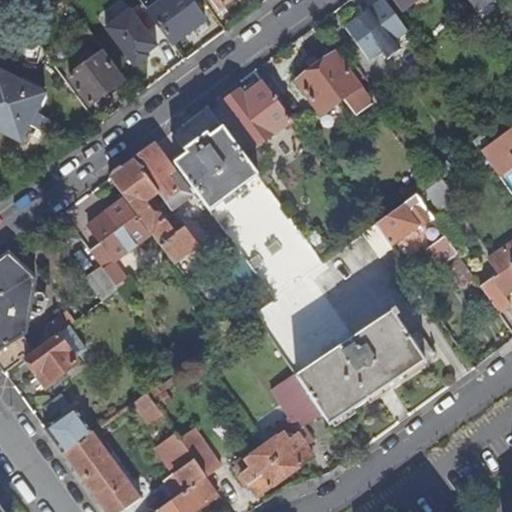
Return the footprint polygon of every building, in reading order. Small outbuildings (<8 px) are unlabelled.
[(0,0),(0,9),(3,10),(12,0),(0,0)] [(126,0),(120,0),(95,16),(130,71),(160,52),(126,0)] [(167,0),(150,13),(173,46),(206,21),(189,0),(167,0)] [(234,0),(247,0),(255,10),(268,1),(266,0),(211,0),(219,11),(234,0)] [(394,0),(403,12),(419,0),(394,0)] [(477,13),(467,0),(455,0),(453,2),(467,21),(477,13)] [(487,0),(467,0),(477,13),(490,4),(487,0)] [(406,32),(383,1),(345,30),(368,61),(406,32)] [(87,46),(96,39),(86,24),(76,32),(87,46)] [(71,78),(92,106),(124,82),(103,54),(71,78)] [(368,81),(360,71),(352,77),(336,55),(297,83),(322,116),(343,100),(355,117),(372,105),(360,88),(368,81)] [(0,132),(4,134),(21,143),(30,127),(37,130),(43,118),(36,114),(45,97),(0,72),(0,132)] [(240,93),(235,87),(218,100),(256,149),(292,122),(264,85),(250,95),(245,89),(240,93)] [(511,111),(481,134),(489,144),(511,126),(511,111)] [(51,124),(43,118),(37,130),(46,135),(51,124)] [(511,126),(489,144),(481,150),(498,174),(511,163),(511,160),(504,150),(511,144),(511,126)] [(211,214),(259,178),(223,129),(175,165),(204,203),(211,214)] [(146,154),(135,161),(160,195),(159,196),(164,203),(166,202),(177,193),(166,178),(174,173),(155,147),(146,154)] [(430,151),(423,156),(441,179),(453,170),(447,161),(441,166),(430,151)] [(174,265),(198,247),(185,230),(176,236),(160,216),(153,214),(147,205),(159,196),(160,195),(135,161),(110,180),(161,247),(174,265)] [(185,188),(174,173),(166,178),(177,193),(185,188)] [(440,180),(426,190),(442,212),(456,202),(440,180)] [(416,197),(376,226),(391,247),(418,228),(419,230),(432,220),(416,197)] [(89,227),(102,245),(115,262),(149,236),(123,202),(108,213),(114,222),(110,225),(104,216),(89,227)] [(206,231),(218,222),(211,214),(204,203),(192,212),(206,231)] [(108,213),(104,216),(110,225),(114,222),(108,213)] [(372,229),(363,236),(380,259),(394,250),(391,247),(376,226),(372,229)] [(457,255),(445,238),(437,243),(435,241),(430,243),(433,247),(428,250),(440,267),(447,262),(456,256),(457,255)] [(124,280),(127,279),(115,262),(102,245),(91,252),(102,267),(116,286),(124,280)] [(479,287),(497,313),(509,305),(503,296),(511,290),(511,245),(489,262),(499,276),(492,280),(491,279),(479,287)] [(0,366),(0,367),(5,374),(26,359),(35,352),(25,338),(24,336),(26,334),(30,313),(40,315),(44,312),(45,304),(42,300),(33,299),(36,280),(8,256),(0,261),(0,366)] [(456,256),(447,262),(464,286),(472,280),(456,256)] [(104,301),(119,290),(116,286),(102,267),(87,278),(104,301)] [(124,280),(136,297),(142,293),(130,277),(127,279),(124,280)] [(119,290),(129,303),(136,297),(124,280),(116,286),(119,290)] [(56,336),(70,326),(76,322),(68,311),(48,325),(56,336)] [(296,377),(322,416),(329,427),(425,363),(424,362),(432,357),(419,337),(411,342),(395,318),(397,316),(394,311),(349,341),(346,338),(335,344),(338,349),(296,377)] [(25,338),(35,352),(56,336),(48,325),(46,323),(25,338)] [(35,352),(26,359),(47,387),(79,364),(76,360),(87,351),(70,326),(56,336),(35,352)] [(276,439),(264,448),(286,477),(314,458),(298,435),(301,432),(300,430),(322,416),(296,377),(294,375),(270,392),(288,419),(271,431),(276,439)] [(147,393),(134,402),(150,423),(162,414),(152,400),(147,393)] [(60,419),(45,429),(52,439),(64,455),(95,434),(94,432),(84,419),(79,422),(76,417),(65,425),(60,419)] [(179,439),(206,476),(221,466),(194,429),(179,439)] [(95,434),(64,455),(104,511),(123,511),(142,499),(95,434)] [(164,481),(177,497),(206,476),(179,439),(176,434),(161,445),(167,455),(163,458),(174,475),(164,481)] [(286,477),(264,448),(233,471),(238,478),(241,475),(258,497),(286,477)] [(177,497),(156,511),(194,511),(219,495),(206,476),(177,497)]
